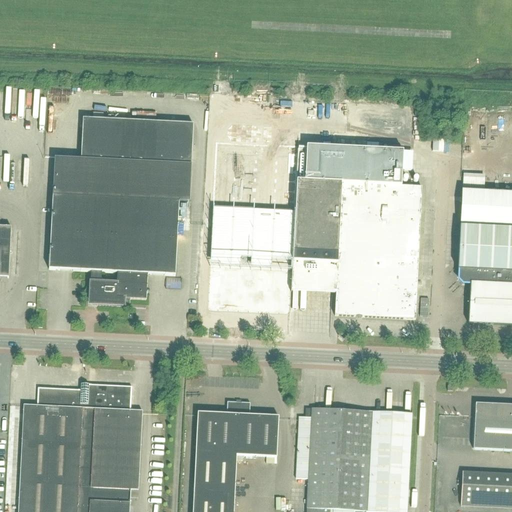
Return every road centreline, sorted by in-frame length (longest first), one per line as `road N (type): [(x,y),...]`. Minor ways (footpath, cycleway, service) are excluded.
road 1 (tertiary): [(0,343),(431,364)]
road 2 (residential): [(431,364),(443,161)]
road 3 (residential): [(423,511),(431,364)]
road 4 (unknown): [(14,333),(26,224),(0,202)]
